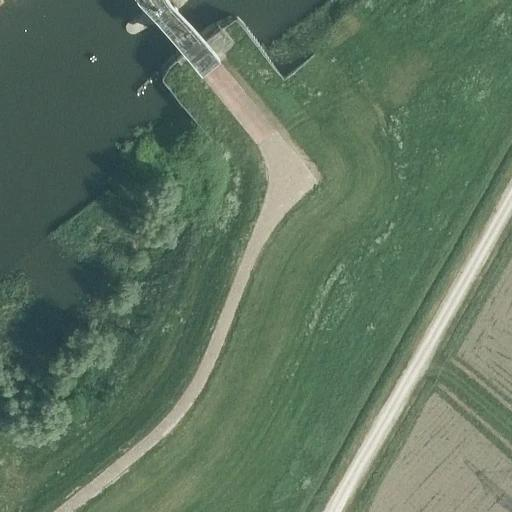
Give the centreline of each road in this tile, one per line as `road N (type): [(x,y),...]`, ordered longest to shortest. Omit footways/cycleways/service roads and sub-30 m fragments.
road 1 (unclassified): [(64,511),(177,413),(275,199),(281,171),(274,143),(200,57)]
road 2 (track): [(511,197),(334,511)]
